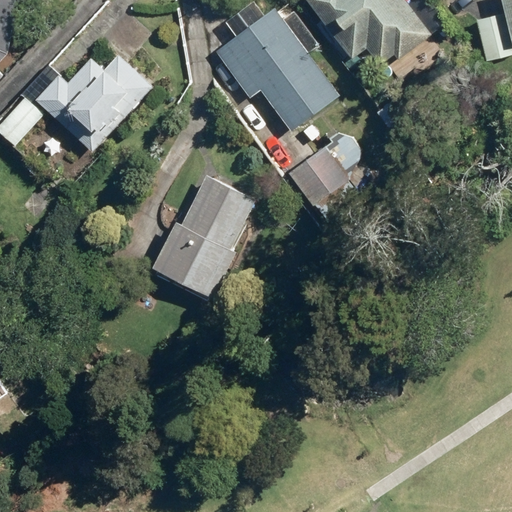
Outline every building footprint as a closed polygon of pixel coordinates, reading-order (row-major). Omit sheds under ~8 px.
[(0,0),(0,65),(12,53),(19,0),(0,0)] [(435,37),(407,0),(312,0),(326,18),(314,26),(335,54),(344,48),(352,59),(366,48),(385,73),(435,37)] [(511,0),(504,0),(508,11),(480,18),(491,61),(511,55),(511,0)] [(343,98),(276,7),(267,14),(257,1),(230,21),(242,37),(218,54),(250,99),(262,91),(293,134),(343,98)] [(36,97),(53,112),(98,152),(157,86),(122,55),(108,70),(94,58),(71,84),(58,72),(36,97)] [(0,134),(18,151),(50,115),(28,96),(0,128),(0,134)] [(369,198),(328,147),(292,176),(333,227),(369,198)] [(217,303),(259,197),(208,177),(189,224),(177,220),(154,278),(217,303)] [(0,397),(10,392),(0,374),(0,397)]
